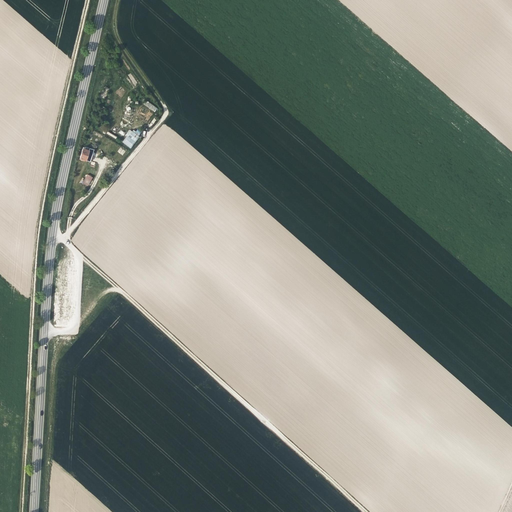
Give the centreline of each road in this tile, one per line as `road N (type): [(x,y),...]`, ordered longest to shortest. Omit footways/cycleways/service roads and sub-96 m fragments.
road 1 (secondary): [(33,511),(52,229),(104,0)]
road 2 (track): [(20,511),(36,240),(87,0)]
road 3 (track): [(80,254),(365,511)]
road 4 (track): [(118,0),(115,29),(164,118),(63,239)]
